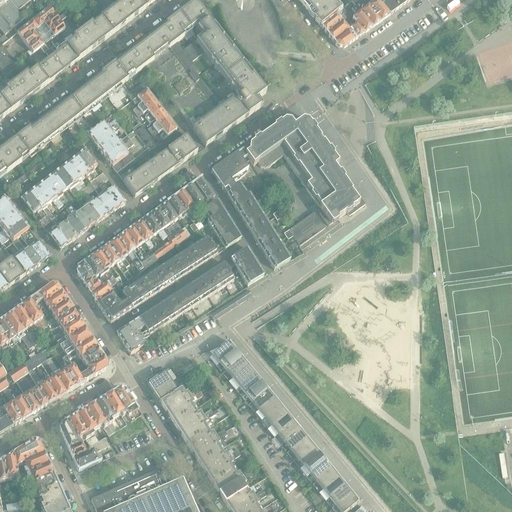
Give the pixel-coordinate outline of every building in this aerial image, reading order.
[(9,2),(7,0),(0,0),(0,31),(4,36),(23,21),(8,2),(9,2)] [(7,0),(9,2),(18,12),(31,0),(38,0),(41,2),(42,0),(7,0)] [(113,35),(146,10),(147,9),(139,0),(125,0),(100,19),(113,35)] [(156,2),(154,0),(139,0),(147,9),(156,2)] [(308,13),(323,0),(306,0),(301,4),(308,13)] [(340,12),(330,0),(328,0),(328,1),(327,0),(323,0),(308,13),(320,28),(340,12)] [(380,23),(368,7),(363,10),(357,2),(360,0),(353,0),(351,2),(355,7),(372,29),(380,23)] [(389,17),(382,7),(375,0),(371,4),(367,6),(368,7),(380,23),(389,17)] [(389,17),(412,0),(397,0),(393,4),(389,0),(386,3),(383,0),(367,0),(371,4),(375,0),(382,7),(389,17)] [(212,25),(195,2),(178,15),(190,31),(197,26),(202,32),(212,25)] [(372,29),(355,7),(351,10),(356,16),(352,19),(353,21),(356,24),(364,34),(372,29)] [(69,16),(66,12),(57,20),(48,9),(32,22),(38,29),(43,25),(49,32),(59,24),(69,16)] [(342,23),(339,19),(345,14),(342,9),(340,12),(320,28),(327,35),(342,23)] [(190,31),(178,15),(159,30),(172,47),(177,43),(178,43),(184,38),(182,37),(190,31)] [(79,61),(113,35),(100,19),(100,20),(93,26),(91,24),(73,38),(74,40),(67,46),(79,61)] [(333,43),(356,24),(353,21),(346,27),(342,23),(327,35),(333,43)] [(33,34),(38,29),(32,22),(17,34),(30,51),(27,54),(29,56),(32,53),(33,55),(40,49),(44,54),(45,53),(48,51),(44,45),(43,46),(33,34)] [(54,39),(64,30),(59,24),(49,32),(54,39)] [(343,50),(364,34),(356,24),(333,43),(338,49),(343,50)] [(206,51),(222,38),(212,25),(202,32),(203,33),(201,35),(203,38),(198,41),(206,51)] [(218,103),(198,76),(200,74),(192,63),(201,56),(193,44),(183,52),(177,44),(178,43),(177,43),(172,47),(159,30),(132,51),(138,59),(144,68),(157,85),(192,131),(219,112),(214,106),(218,103)] [(0,39),(0,70),(5,77),(17,68),(1,47),(8,41),(4,36),(0,39)] [(233,52),(232,50),(222,38),(206,51),(216,65),(233,52)] [(79,61),(67,46),(65,43),(56,50),(58,53),(68,66),(70,68),(79,61)] [(58,53),(54,56),(53,57),(48,51),(45,53),(49,59),(60,73),(68,66),(58,53)] [(144,68),(138,59),(132,51),(114,64),(126,80),(133,75),(134,76),(144,68)] [(226,77),(243,64),(233,52),(216,65),(226,77)] [(60,73),(49,59),(36,70),(48,85),(61,75),(60,73)] [(126,80),(114,64),(101,75),(106,82),(114,92),(127,81),(126,80)] [(235,89),(252,76),(243,64),(226,77),(235,89)] [(0,99),(10,114),(40,91),(48,85),(36,70),(29,75),(27,73),(5,90),(7,92),(0,97),(0,99)] [(114,92),(106,82),(101,75),(85,87),(98,104),(114,92)] [(265,94),(252,76),(235,89),(242,98),(248,107),(254,102),(265,94)] [(153,101),(146,92),(149,90),(144,83),(127,95),(135,105),(139,102),(141,105),(132,112),(135,115),(153,101)] [(98,104),(85,87),(77,93),(90,110),(98,104)] [(90,110),(77,93),(69,99),(82,116),(90,110)] [(0,121),(10,114),(0,99),(0,121)] [(82,116),(69,99),(61,105),(74,122),(82,116)] [(221,137),(247,118),(248,117),(236,102),(235,100),(219,112),(192,131),(205,148),(215,141),(214,141),(221,136),(221,137)] [(147,122),(161,111),(153,101),(135,115),(138,119),(147,112),(148,114),(149,115),(145,118),(147,122)] [(74,122),(61,105),(53,112),(65,129),(72,138),(81,131),(74,122)] [(150,135),(168,121),(161,111),(147,122),(150,125),(154,122),(156,124),(147,131),(150,135)] [(65,129),(53,112),(45,117),(58,134),(65,129)] [(58,134),(45,117),(36,124),(49,141),(54,147),(62,141),(57,135),(58,134)] [(347,181),(340,171),(338,173),(334,168),(338,165),(323,144),(322,144),(320,141),(321,141),(308,123),(302,122),(297,125),(297,127),(293,126),(288,120),(249,147),(248,153),(249,153),(245,156),(243,157),(248,164),(249,163),(252,168),(256,165),(259,169),(265,170),(282,158),(284,160),(321,213),(318,214),(328,227),(346,214),(349,217),(365,206),(358,196),(354,199),(351,193),(352,193),(344,183),(347,181)] [(93,144),(118,125),(114,121),(106,127),(103,124),(87,136),(93,144)] [(176,131),(168,121),(150,135),(153,139),(162,132),(164,134),(160,138),(162,141),(176,131)] [(49,141),(36,124),(30,129),(35,137),(42,147),(49,141)] [(115,140),(112,137),(121,130),(118,125),(93,144),(99,152),(115,140)] [(156,146),(142,128),(139,125),(132,130),(147,150),(148,150),(150,151),(156,146)] [(42,147),(35,137),(30,129),(16,140),(29,157),(30,159),(44,149),(42,147)] [(105,160),(130,141),(127,137),(118,144),(115,140),(99,152),(105,160)] [(197,154),(186,138),(180,143),(167,152),(173,160),(178,167),(197,154)] [(29,157),(16,140),(0,151),(0,154),(4,160),(12,170),(29,157)] [(135,160),(131,154),(128,157),(125,153),(134,146),(130,141),(105,160),(116,174),(135,160)] [(178,167),(173,160),(167,152),(154,160),(166,176),(178,167)] [(248,164),(243,157),(245,156),(242,152),(237,155),(241,160),(245,166),(248,164)] [(93,171),(97,169),(85,153),(77,159),(78,160),(97,185),(105,179),(102,175),(98,178),(93,171)] [(0,179),(12,170),(4,160),(0,154),(0,179)] [(248,171),(245,166),(241,160),(237,155),(228,162),(240,179),(243,176),(242,175),(248,171)] [(97,185),(78,160),(77,159),(68,165),(81,181),(84,178),(90,186),(86,189),(88,191),(97,185)] [(166,176),(154,160),(142,169),(154,185),(166,176)] [(240,179),(228,162),(219,168),(231,185),(240,179)] [(0,202),(4,199),(43,169),(39,164),(0,194),(0,202)] [(80,181),(81,181),(68,165),(61,171),(81,197),(88,191),(86,189),(80,181)] [(231,185),(219,168),(210,174),(226,196),(235,191),(231,185)] [(134,199),(154,185),(142,169),(123,183),(134,199)] [(81,197),(61,171),(52,177),(65,193),(68,190),(76,200),(81,197)] [(65,193),(52,177),(45,183),(58,201),(63,197),(61,196),(65,193)] [(125,205),(113,189),(109,192),(106,188),(109,186),(107,183),(107,182),(105,179),(97,185),(117,211),(125,205)] [(217,203),(201,181),(192,187),(203,203),(208,209),(217,203)] [(58,201),(45,183),(37,189),(49,205),(52,203),(58,210),(63,206),(58,201)] [(117,211),(97,185),(88,191),(91,194),(95,192),(100,199),(96,202),(108,217),(117,211)] [(203,203),(192,187),(184,193),(195,208),(194,208),(199,215),(203,212),(198,206),(203,203)] [(240,187),(235,191),(226,196),(233,207),(247,198),(240,187)] [(54,212),(49,205),(37,189),(28,196),(48,222),(53,218),(50,215),(54,212)] [(108,217),(96,202),(93,204),(87,196),(91,194),(88,191),(81,197),(101,223),(108,217)] [(190,211),(194,208),(195,208),(184,193),(175,199),(186,214),(185,215),(192,224),(197,220),(190,211)] [(48,222),(28,196),(21,202),(32,217),(36,214),(40,219),(36,222),(41,227),(48,222)] [(239,216),(255,206),(249,196),(247,198),(233,207),(239,216)] [(101,223),(81,197),(76,200),(84,210),(80,213),(92,229),(101,223)] [(0,215),(10,208),(4,199),(0,202),(0,215)] [(186,214),(175,199),(167,205),(178,220),(185,215),(186,214)] [(223,213),(217,203),(208,209),(203,212),(209,221),(223,213)] [(178,220),(167,205),(159,211),(176,235),(180,232),(174,223),(178,220)] [(245,226),(261,216),(255,206),(239,216),(245,226)] [(0,227),(0,228),(16,215),(10,208),(0,215),(0,227)] [(92,229),(80,213),(77,216),(70,208),(66,211),(70,217),(84,235),(92,229)] [(176,235),(159,211),(150,217),(161,232),(166,229),(172,238),(176,235)] [(212,233),(229,223),(223,213),(209,221),(206,223),(212,233)] [(299,248),(325,230),(314,214),(289,231),(291,235),(293,238),(296,243),(298,247),(299,248)] [(0,240),(22,223),(16,215),(0,228),(3,231),(0,233),(0,240)] [(250,234),(267,225),(261,216),(245,226),(250,234)] [(84,235),(70,217),(66,220),(67,222),(64,224),(76,241),(84,235)] [(161,232),(150,217),(143,222),(154,237),(158,235),(161,240),(158,242),(159,244),(166,239),(161,232)] [(76,241),(64,224),(60,227),(53,218),(48,222),(67,247),(76,241)] [(67,247),(48,222),(41,227),(48,237),(60,252),(67,247)] [(154,237),(143,222),(133,229),(149,251),(153,249),(148,242),(154,237)] [(20,238),(28,231),(22,223),(0,240),(0,245),(1,247),(10,240),(12,243),(16,241),(20,238)] [(218,242),(235,232),(229,223),(212,233),(215,236),(218,242)] [(198,231),(193,225),(189,228),(193,234),(198,231)] [(256,243),(272,233),(267,225),(250,234),(256,243)] [(149,251),(133,229),(125,235),(142,259),(146,257),(140,248),(144,245),(149,252),(149,251)] [(186,240),(190,237),(186,232),(184,229),(180,232),(176,235),(172,238),(167,241),(170,245),(173,250),(180,245),(186,240)] [(50,259),(40,247),(28,231),(20,238),(29,249),(42,265),(50,259)] [(225,251),(240,241),(235,232),(218,242),(215,236),(207,241),(206,239),(205,240),(216,257),(224,251),(224,252),(225,251)] [(262,253),(278,243),(272,233),(256,243),(262,253)] [(142,259),(125,235),(117,241),(128,256),(132,253),(138,262),(142,259)] [(216,257),(205,240),(197,245),(208,262),(216,257)] [(42,265),(29,249),(25,252),(16,241),(12,243),(34,271),(42,265)] [(128,256),(117,241),(108,247),(125,270),(129,267),(124,259),(128,256)] [(34,271),(12,243),(4,250),(11,259),(25,277),(34,271)] [(267,262),(284,252),(278,243),(262,253),(267,262)] [(165,256),(173,250),(170,245),(161,251),(165,256)] [(208,262),(197,245),(188,251),(199,267),(208,262)] [(132,279),(125,270),(108,247),(100,253),(111,268),(115,265),(127,282),(132,279)] [(156,261),(165,256),(161,251),(153,257),(156,261)] [(199,267),(188,251),(180,256),(191,273),(199,267)] [(235,270),(252,260),(246,251),(231,261),(230,261),(223,266),(227,272),(234,267),(235,270)] [(274,272),(290,262),(284,252),(267,262),(274,272)] [(111,268),(100,253),(92,258),(109,283),(113,280),(114,281),(118,278),(117,276),(113,279),(107,271),(111,268)] [(139,274),(156,261),(153,257),(150,253),(146,257),(142,259),(138,262),(137,262),(141,267),(137,270),(139,274)] [(191,273),(180,256),(171,262),(179,273),(183,278),(191,273)] [(109,283),(92,258),(84,264),(95,280),(98,277),(101,280),(97,283),(100,289),(104,286),(109,283)] [(25,277),(11,259),(0,267),(8,276),(7,277),(13,286),(25,277)] [(241,278),(258,268),(252,260),(235,270),(241,278)] [(179,273),(171,262),(163,267),(174,284),(183,278),(179,273)] [(97,283),(95,280),(84,264),(77,269),(76,274),(77,274),(91,296),(100,289),(97,283)] [(234,282),(230,276),(227,272),(223,266),(215,272),(225,288),(234,282)] [(174,284),(163,267),(155,272),(166,289),(174,284)] [(247,287),(263,278),(258,268),(241,278),(247,288),(247,287)] [(166,289),(155,272),(147,278),(158,294),(166,289)] [(225,288),(215,272),(206,277),(217,293),(225,288)] [(9,288),(0,277),(0,293),(1,294),(9,288)] [(217,293),(206,277),(198,283),(208,299),(217,293)] [(158,294),(147,278),(138,283),(149,300),(158,294)] [(112,294),(109,289),(116,284),(114,281),(113,280),(109,283),(104,286),(100,289),(91,296),(96,305),(112,294)] [(149,300),(138,283),(130,289),(141,305),(149,300)] [(208,299),(198,283),(189,288),(200,304),(208,299)] [(35,310),(51,300),(61,293),(57,288),(52,287),(30,302),(34,308),(35,310)] [(200,304),(189,288),(180,294),(191,310),(200,304)] [(141,305),(130,289),(122,294),(118,289),(116,291),(119,296),(121,294),(127,302),(126,303),(131,312),(141,305)] [(50,315),(67,303),(61,293),(51,300),(35,310),(39,315),(47,310),(50,315)] [(102,314),(118,303),(112,294),(96,305),(102,314)] [(191,310),(180,294),(172,299),(183,315),(191,310)] [(183,315),(172,299),(164,304),(174,320),(183,315)] [(45,324),(39,315),(35,310),(34,308),(30,302),(21,309),(33,328),(36,333),(41,330),(45,336),(50,333),(48,329),(45,324)] [(48,329),(73,313),(67,303),(50,315),(53,319),(45,324),(48,329)] [(110,326),(131,312),(126,303),(121,307),(118,303),(102,314),(110,326)] [(174,320),(164,304),(156,310),(166,326),(174,320)] [(29,330),(33,328),(21,309),(12,315),(24,334),(34,348),(39,344),(29,330)] [(166,326),(156,310),(148,315),(158,331),(166,326)] [(62,332),(78,321),(73,313),(48,329),(50,333),(53,338),(55,336),(53,332),(59,328),(62,332)] [(24,334),(12,315),(4,322),(16,339),(19,337),(29,351),(34,348),(24,334)] [(158,331),(148,315),(138,321),(144,330),(146,333),(149,337),(158,331)] [(59,346),(84,330),(78,321),(62,332),(65,337),(57,343),(59,346)] [(139,337),(137,334),(144,330),(138,321),(125,330),(116,336),(124,347),(139,337)] [(13,342),(16,339),(4,322),(0,324),(0,333),(8,345),(9,347),(17,359),(23,355),(13,342)] [(66,358),(92,342),(84,330),(59,346),(66,358)] [(8,345),(0,333),(0,350),(3,349),(13,363),(17,359),(9,347),(6,349),(5,347),(8,345)] [(146,346),(143,341),(149,337),(146,333),(139,337),(124,347),(130,356),(146,346)] [(80,361),(97,350),(92,342),(66,358),(69,361),(72,367),(74,365),(71,360),(77,356),(80,361)] [(219,365),(234,352),(228,344),(212,357),(219,365)] [(86,370),(103,359),(97,350),(80,361),(83,366),(77,370),(74,365),(72,367),(75,371),(78,375),(86,370)] [(225,373),(241,360),(234,352),(219,365),(225,373)] [(41,366),(45,363),(46,362),(41,354),(26,364),(32,372),(36,369),(41,366)] [(80,378),(78,375),(75,371),(72,367),(69,361),(66,358),(62,361),(68,370),(64,373),(74,390),(84,384),(80,378)] [(84,384),(106,371),(107,366),(103,359),(86,370),(88,373),(80,378),(84,384)] [(74,390),(64,373),(60,376),(49,360),(46,362),(45,363),(66,395),(74,390)] [(231,380),(247,368),(241,360),(225,373),(231,380)] [(66,395),(45,363),(41,366),(51,381),(47,384),(57,401),(66,395)] [(28,375),(32,372),(26,364),(10,374),(16,383),(20,381),(24,377),(28,375)] [(238,388),(253,376),(247,368),(231,380),(238,388)] [(57,401),(47,384),(41,387),(32,372),(28,375),(37,390),(48,406),(57,401)] [(7,389),(12,386),(16,383),(10,374),(6,377),(0,380),(0,393),(3,392),(7,389)] [(154,395),(171,384),(165,375),(148,386),(154,395)] [(244,396),(260,384),(253,376),(238,388),(244,396)] [(48,406),(37,390),(33,392),(24,377),(20,381),(39,412),(48,406)] [(39,412),(20,381),(16,383),(25,398),(20,400),(31,417),(39,412)] [(160,404),(177,393),(171,384),(154,395),(160,404)] [(251,404),(266,392),(260,384),(244,396),(251,404)] [(31,417),(20,400),(15,403),(7,389),(3,392),(21,423),(31,417)] [(197,402),(196,401),(203,397),(197,389),(192,393),(191,391),(186,394),(184,396),(181,391),(177,393),(160,404),(173,423),(196,408),(193,405),(197,402)] [(141,418),(124,393),(124,392),(119,391),(113,395),(130,424),(141,418)] [(21,423),(3,392),(0,393),(0,402),(2,401),(7,409),(3,411),(6,418),(12,428),(21,423)] [(257,412),(273,400),(266,392),(251,404),(257,412)] [(130,424),(113,395),(104,401),(115,420),(120,416),(126,427),(130,424)] [(264,420),(279,408),(273,400),(257,412),(264,420)] [(115,420),(104,401),(95,406),(112,435),(116,433),(110,423),(115,420)] [(112,435),(95,406),(85,412),(97,431),(102,428),(108,438),(112,435)] [(214,426),(210,419),(214,417),(224,410),(221,407),(212,413),(207,417),(203,419),(196,408),(173,423),(186,445),(207,431),(214,426)] [(270,428),(286,415),(279,408),(264,420),(264,421),(261,424),(264,428),(268,425),(270,428)] [(97,431),(85,412),(76,417),(94,446),(98,443),(101,442),(99,439),(96,441),(92,434),(97,431)] [(277,436),(292,424),(286,415),(270,428),(277,436)] [(94,446),(76,417),(67,423),(79,442),(83,439),(89,449),(94,446)] [(0,435),(12,428),(6,418),(3,420),(0,421),(0,435)] [(82,446),(79,442),(67,423),(61,427),(59,432),(68,452),(82,446)] [(283,444),(299,432),(292,424),(277,436),(283,444)] [(226,447),(223,443),(226,441),(224,438),(227,436),(228,439),(234,435),(231,430),(225,434),(219,438),(216,440),(213,435),(212,434),(210,436),(207,431),(186,445),(199,465),(220,452),(226,447)] [(290,452),(305,440),(299,432),(283,444),(290,452)] [(97,458),(94,454),(96,453),(96,454),(108,448),(104,440),(101,442),(98,443),(94,446),(89,449),(85,451),(72,460),(78,473),(101,463),(99,457),(97,458)] [(296,460),(312,447),(305,440),(290,452),(296,460)] [(14,456),(16,470),(44,456),(39,445),(33,443),(33,444),(14,456)] [(72,460),(85,451),(82,446),(68,452),(72,460)] [(302,468),(318,455),(312,447),(296,460),(302,468)] [(232,464),(235,462),(234,461),(240,457),(236,451),(231,455),(233,458),(229,460),(226,455),(225,454),(223,456),(220,452),(199,465),(212,485),(233,471),(230,467),(232,465),(232,464)] [(309,476),(324,463),(318,455),(302,468),(309,476)] [(18,478),(16,470),(14,456),(4,462),(7,483),(8,489),(14,488),(12,480),(18,478)] [(19,481),(49,467),(44,456),(16,470),(18,478),(19,481)] [(315,484),(331,471),(324,463),(309,476),(315,484)] [(53,477),(49,467),(19,481),(21,484),(30,479),(33,485),(53,477)] [(195,511),(182,482),(169,487),(161,471),(90,502),(94,511),(195,511)] [(245,485),(242,480),(238,475),(236,476),(233,471),(212,485),(225,505),(246,492),(243,487),(245,485)] [(322,492),(337,479),(331,471),(315,484),(322,492)] [(48,492),(58,488),(53,477),(33,485),(31,486),(33,490),(35,489),(38,495),(37,496),(39,501),(40,500),(50,496),(48,492)] [(328,500),(344,487),(337,479),(322,492),(328,500)] [(334,508),(350,495),(344,487),(328,500),(334,508)] [(64,502),(58,488),(48,492),(50,496),(40,500),(43,507),(40,508),(42,511),(64,502)] [(258,506),(255,500),(251,495),(249,496),(246,492),(225,505),(229,511),(258,511),(259,511),(256,507),(258,506)] [(338,511),(347,511),(356,505),(357,504),(350,495),(334,508),(338,511)] [(315,507),(321,503),(317,498),(311,503),(315,507)] [(20,511),(24,511),(23,505),(18,506),(5,508),(1,509),(0,502),(0,511),(20,511)] [(68,511),(64,502),(42,511),(68,511)]
